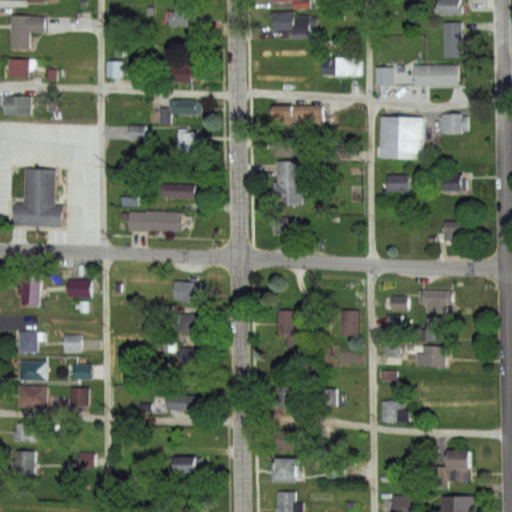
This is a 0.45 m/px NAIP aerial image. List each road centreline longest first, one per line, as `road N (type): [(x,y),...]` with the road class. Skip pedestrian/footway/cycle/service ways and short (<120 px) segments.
road 1 (residential): [(242,511),(235,0)]
road 2 (residential): [(507,269),(0,251)]
road 3 (residential): [(511,486),(502,0)]
